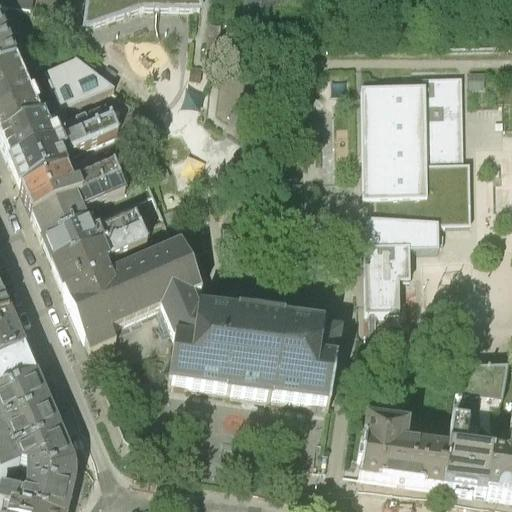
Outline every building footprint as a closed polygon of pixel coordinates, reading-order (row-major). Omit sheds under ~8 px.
[(1,0),(0,10),(30,15),(31,0),(1,0)] [(93,0),(89,2),(85,32),(140,14),(199,16),(191,0),(93,0)] [(247,0),(243,24),(294,34),(300,0),(247,0)] [(0,74),(13,69),(0,36),(0,74)] [(58,103),(35,112),(36,114),(35,115),(33,116),(38,126),(41,125),(111,96),(73,67),(47,78),(58,103)] [(0,141),(38,126),(33,116),(35,115),(36,114),(35,112),(31,103),(30,102),(28,103),(13,69),(0,74),(0,141)] [(426,89),(367,88),(365,198),(372,198),(371,216),(367,216),(366,319),(402,319),(402,283),(412,283),(413,245),(442,246),(442,224),(464,224),(464,166),(460,166),(461,80),(426,79),(426,89)] [(0,151),(5,162),(7,169),(110,126),(105,112),(52,134),(51,133),(50,133),(45,135),(41,125),(38,126),(0,141),(0,151)] [(12,179),(19,195),(63,177),(59,167),(64,165),(64,163),(64,162),(116,140),(110,126),(7,169),(12,179)] [(28,217),(30,221),(118,184),(112,170),(73,186),(73,185),(72,185),(67,186),(63,177),(19,195),(28,217)] [(35,233),(40,247),(85,229),(81,219),(85,217),(86,215),(86,214),(124,198),(118,184),(30,221),(35,233)] [(49,267),(51,273),(140,236),(134,221),(101,235),(97,224),(85,229),(40,247),(49,267)] [(56,285),(62,299),(107,280),(103,270),(107,268),(108,265),(146,249),(140,236),(51,273),(56,285)] [(323,418),(327,419),(338,336),(279,328),(279,326),(236,320),(236,322),(196,316),(191,303),(199,299),(179,250),(173,253),(173,252),(107,280),(62,299),(83,349),(88,360),(115,349),(110,337),(159,316),(173,349),(166,389),(165,389),(164,395),(169,396),(170,393),(190,396),(224,401),(224,404),(228,404),(228,403),(264,408),(264,410),(269,410),(270,408),(315,414),(323,415),(323,418)] [(6,320),(0,322),(0,366),(21,357),(12,336),(6,320)] [(26,370),(21,357),(0,366),(0,398),(33,385),(26,370)] [(504,371),(459,372),(455,398),(499,404),(504,371)] [(0,463),(56,441),(47,418),(33,385),(0,398),(0,463)] [(471,430),(455,427),(451,458),(446,496),(470,500),(490,503),(495,460),(473,456),(468,463),(463,455),(467,450),(471,430)] [(407,433),(369,428),(361,484),(399,489),(446,496),(451,458),(405,452),(407,433)] [(57,440),(56,441),(0,463),(0,480),(17,474),(16,472),(25,475),(25,498),(19,503),(19,501),(0,496),(0,511),(2,511),(66,511),(71,492),(71,487),(71,483),(71,479),(70,474),(64,456),(57,440)] [(511,440),(509,460),(495,460),(490,503),(511,506),(511,505),(511,440)]
